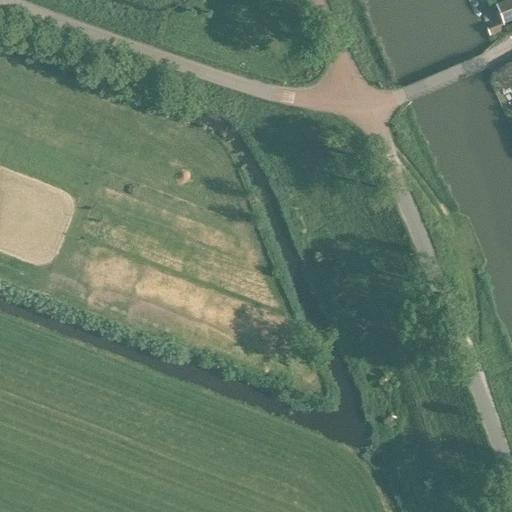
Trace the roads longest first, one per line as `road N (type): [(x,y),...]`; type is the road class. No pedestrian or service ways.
road 1 (unclassified): [(511,467),(365,105)]
road 2 (tertiary): [(365,105),(267,94),(0,1)]
road 3 (tertiary): [(365,105),(397,99),(511,47)]
